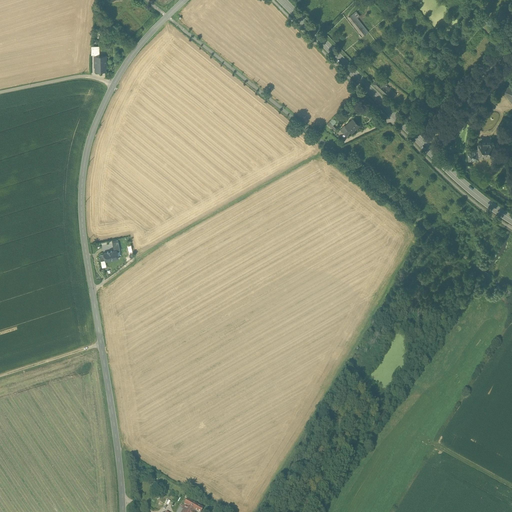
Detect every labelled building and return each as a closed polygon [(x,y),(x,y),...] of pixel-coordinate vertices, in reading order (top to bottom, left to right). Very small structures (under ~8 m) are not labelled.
[(360,16),(356,11),(352,15),(366,33),(368,32),(357,18),(360,16)] [(366,33),(352,15),(349,17),(363,36),(366,33)] [(363,36),(349,17),(348,18),(363,36)] [(99,46),(92,46),(91,55),(94,55),(94,56),(99,56),(99,46)] [(99,56),(94,56),(95,64),(95,71),(105,71),(105,65),(106,65),(106,60),(106,59),(106,56),(101,56),(99,56)] [(388,83),(382,78),(380,80),(378,78),(374,82),(373,84),(390,99),(391,100),(397,94),(386,85),(388,83)] [(511,83),(503,91),(511,101),(511,83)] [(326,125),(333,132),(337,129),(333,125),(336,122),(333,118),(326,125)] [(359,126),(353,119),(345,126),(347,128),(351,132),(352,133),(359,126)] [(479,149),(479,155),(495,154),(494,142),(478,143),(479,149)] [(479,155),(479,149),(468,150),(469,159),(480,157),(479,155)] [(117,251),(117,250),(114,251),(112,251),(111,251),(111,252),(108,252),(107,252),(103,253),(104,254),(105,260),(105,261),(118,259),(117,251)] [(201,511),(204,509),(187,499),(184,504),(185,505),(197,511),(201,511)]
